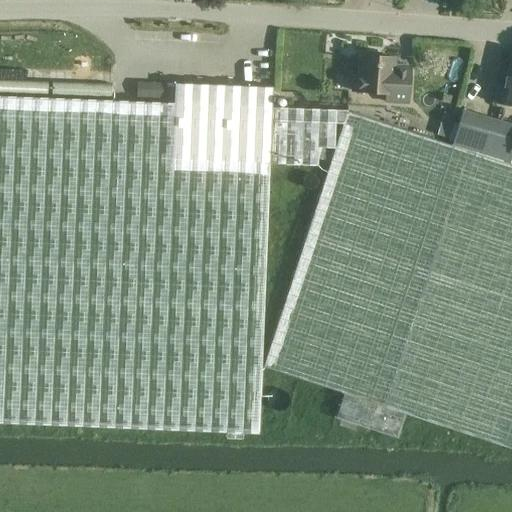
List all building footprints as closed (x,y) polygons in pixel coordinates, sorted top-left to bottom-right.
[(511,51),(510,51),(503,85),(496,84),(493,101),(511,105),(511,51)] [(396,57),(359,54),(357,89),(386,92),(385,101),(407,102),(409,66),(395,65),(396,57)] [(511,164),(452,144),(346,110),(271,106),(272,86),(174,82),(173,102),(0,94),(0,421),(258,433),(269,162),(317,165),(317,146),(333,147),(334,123),(342,123),(261,365),(343,392),(335,417),(397,438),(405,413),(511,448),(511,164)] [(94,86),(94,96),(116,96),(116,86),(94,86)] [(452,144),(511,164),(511,123),(463,110),(452,144)] [(452,125),(441,122),(437,135),(448,138),(452,125)]
